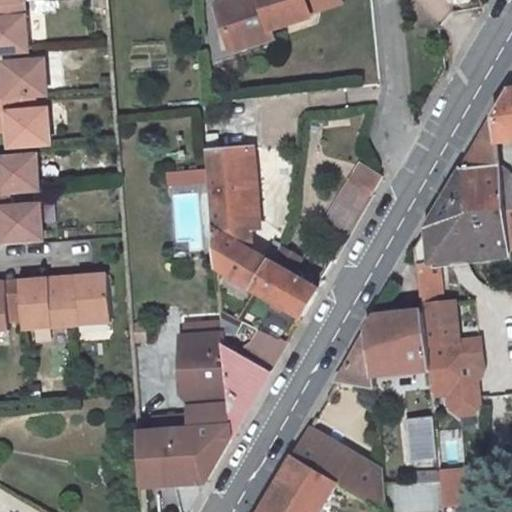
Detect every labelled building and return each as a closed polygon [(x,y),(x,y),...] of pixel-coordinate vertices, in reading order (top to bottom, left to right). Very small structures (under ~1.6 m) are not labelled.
[(311,16),(306,0),(231,0),(214,5),(223,24),(228,45),(272,32),(270,30),(311,16)] [(320,0),(324,10),(345,3),(343,0),(320,0)] [(0,53),(13,53),(33,51),(30,18),(0,20),(0,53)] [(50,61),(14,63),(5,64),(7,83),(0,83),(0,99),(16,98),(52,95),(53,95),(50,61)] [(499,141),(511,139),(511,89),(510,89),(464,168),(501,164),(499,141)] [(16,98),(0,99),(0,113),(17,112),(16,98)] [(0,127),(10,127),(12,147),(21,146),(56,144),(54,109),(17,112),(0,113),(0,127)] [(258,236),(249,231),(250,227),(241,216),(250,217),(246,150),(207,152),(217,266),(305,316),(320,288),(294,273),(306,254),(284,241),(273,261),(246,246),(248,242),(253,244),(258,236)] [(0,193),(8,193),(40,190),(37,155),(21,156),(0,158),(0,193)] [(359,186),(348,205),(342,201),(330,221),(337,225),(352,235),(375,197),(373,195),(383,178),(362,164),(352,180),(359,186)] [(511,252),(506,211),(504,193),(501,164),(464,168),(415,251),(417,264),(439,261),(511,252)] [(511,173),(501,164),(504,193),(506,211),(511,210),(511,173)] [(197,172),(169,174),(170,185),(198,182),(197,172)] [(0,208),(9,208),(8,193),(0,193),(0,208)] [(41,206),(9,208),(0,208),(0,222),(3,223),(4,243),(44,239),(41,206)] [(444,303),(439,261),(417,264),(423,305),(444,303)] [(68,326),(112,322),(109,275),(85,276),(77,277),(65,278),(68,326)] [(24,323),(24,329),(68,326),(65,278),(50,279),(20,281),(24,323)] [(5,282),(8,324),(24,323),(20,281),(5,282)] [(0,331),(9,330),(8,324),(5,282),(0,282),(0,331)] [(444,303),(423,305),(424,311),(428,346),(431,371),(433,393),(449,391),(450,399),(455,403),(471,401),(475,395),(474,384),(476,383),(477,382),(480,378),(481,376),(481,374),(482,372),(483,367),(479,339),(454,342),(452,330),(457,329),(454,301),(444,303)] [(431,371),(428,346),(424,311),(377,315),(368,332),(372,377),(431,371)] [(80,325),(80,334),(110,332),(109,323),(80,325)] [(339,381),(373,388),(372,377),(368,332),(339,381)] [(232,439),(224,350),(224,343),(223,333),(182,337),(183,383),(190,405),(192,429),(141,432),(145,488),(206,484),(232,439)] [(224,350),(232,439),(270,376),(286,349),(273,341),(259,364),(251,359),(248,364),(224,350)] [(224,350),(248,364),(251,359),(224,343),(224,350)] [(435,418),(408,421),(412,463),(439,459),(435,418)] [(386,511),(383,486),(382,475),(382,469),(311,428),(295,457),(339,483),(386,511)] [(295,457),(262,511),(322,511),(339,483),(295,457)] [(443,468),(445,504),(475,503),(473,466),(443,468)] [(415,475),(416,484),(441,483),(440,474),(415,475)] [(383,486),(403,485),(403,475),(382,475),(383,486)] [(441,483),(416,484),(403,485),(383,486),(386,511),(385,511),(427,511),(444,510),(443,509),(441,483)]
